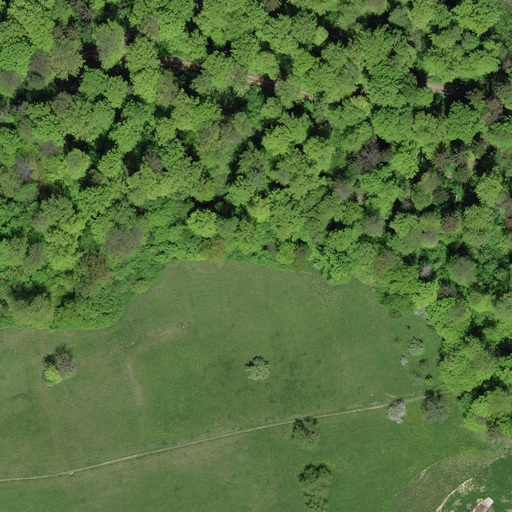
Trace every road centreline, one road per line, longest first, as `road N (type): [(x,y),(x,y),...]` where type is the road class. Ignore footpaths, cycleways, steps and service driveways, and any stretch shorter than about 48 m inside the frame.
road 1 (track): [(130,51),(293,92),(511,104)]
road 2 (track): [(0,89),(130,51)]
road 3 (track): [(130,51),(252,0)]
